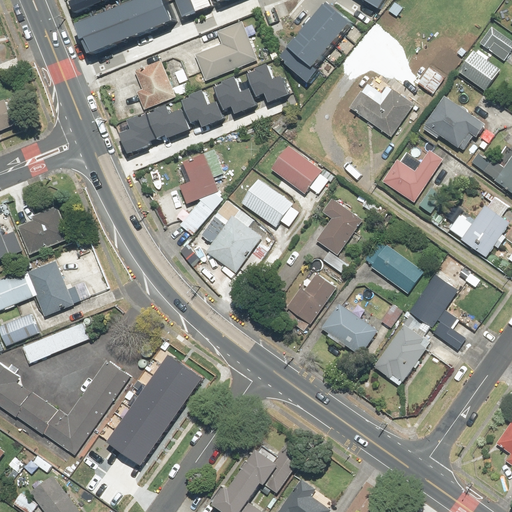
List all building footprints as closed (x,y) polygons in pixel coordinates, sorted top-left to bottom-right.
[(68,0),(73,12),(102,0),(68,0)] [(144,32),(131,0),(129,0),(117,5),(130,38),(144,32)] [(158,27),(146,0),(131,0),(144,32),(158,27)] [(171,21),(162,0),(146,0),(158,27),(171,21)] [(192,0),(176,0),(182,16),(196,10),(192,0)] [(208,0),(192,0),(196,10),(210,5),(208,0)] [(363,0),(378,9),(383,0),(363,0)] [(351,22),(324,1),(315,12),(342,33),(351,22)] [(130,38),(117,5),(103,10),(117,43),(130,38)] [(117,43),(103,10),(90,16),(103,49),(117,43)] [(342,33),(315,12),(306,24),(332,45),(342,33)] [(103,49),(90,16),(76,21),(89,54),(103,49)] [(198,55),(209,81),(261,61),(245,21),(219,31),(225,45),(198,55)] [(332,45),(306,24),(297,35),(323,57),(332,45)] [(511,40),(495,28),(483,46),(506,62),(511,54),(511,40)] [(323,57),(297,35),(287,47),(314,68),(323,57)] [(316,70),(314,68),(287,47),(279,57),(285,62),(283,64),(306,83),(316,70)] [(477,51),(461,73),(488,93),(504,71),(477,51)] [(179,98),(165,61),(138,72),(145,90),(140,92),(148,110),(179,98)] [(445,78),(430,67),(417,84),(431,95),(445,78)] [(270,69),(257,75),(269,100),(274,97),(277,103),(296,94),(285,73),(275,78),(270,69)] [(237,79),(223,86),(235,111),(241,108),(244,114),(262,105),(252,83),(241,88),(237,79)] [(364,93),(353,108),(395,138),(419,105),(396,89),(383,107),(364,93)] [(205,95),(191,101),(204,126),(209,123),(212,129),(231,120),(220,98),(209,104),(205,95)] [(490,125),(449,97),(426,130),(440,140),(443,136),(466,152),(477,136),(480,139),(490,125)] [(8,101),(0,103),(0,134),(18,127),(8,101)] [(171,105),(157,111),(169,137),(175,134),(178,140),(196,131),(186,109),(175,114),(171,105)] [(138,131),(130,135),(140,156),(156,149),(153,144),(169,137),(157,111),(134,123),(138,131)] [(291,148),(275,170),(309,195),(326,172),(291,148)] [(218,151),(188,163),(196,183),(184,188),(191,204),(223,192),(217,178),(227,174),(218,151)] [(401,160),(386,183),(418,203),(447,160),(433,151),(425,163),(410,153),(404,162),(401,160)] [(483,153),(475,163),(511,190),(511,163),(511,164),(507,171),(483,153)] [(262,180),(245,203),(280,229),(297,205),(262,180)] [(444,198),(432,189),(420,206),(432,214),(444,198)] [(341,256),(366,220),(335,199),(325,214),(335,220),(320,242),(341,256)] [(212,212),(201,203),(179,228),(190,238),(212,212)] [(446,215),(450,210),(444,204),(430,220),(443,230),(451,220),(446,215)] [(23,225),(34,253),(75,238),(62,205),(35,216),(37,219),(23,225)] [(511,226),(511,222),(488,205),(463,239),(489,258),(511,226)] [(266,238),(235,217),(210,255),(240,275),(266,238)] [(0,259),(27,249),(20,231),(7,236),(0,219),(0,218),(0,259)] [(390,245),(374,266),(411,294),(427,272),(390,245)] [(78,306),(60,262),(24,276),(22,272),(0,280),(0,284),(0,286),(0,285),(0,312),(40,296),(49,318),(78,306)] [(481,278),(467,269),(461,277),(475,287),(481,278)] [(314,325),(339,288),(319,275),(308,290),(303,286),(289,308),(314,325)] [(445,311),(459,290),(437,275),(411,311),(433,327),(438,321),(440,322),(432,333),(457,350),(465,338),(452,329),(458,320),(445,311)] [(381,330),(342,304),(325,329),(364,356),(381,330)] [(403,313),(392,305),(380,321),(392,329),(403,313)] [(86,321),(26,346),(32,361),(93,335),(86,321)] [(428,339),(407,324),(378,367),(395,378),(397,375),(407,382),(430,348),(424,344),(428,339)] [(203,378),(168,354),(160,365),(195,389),(203,378)] [(0,361),(0,403),(20,418),(21,416),(78,457),(135,377),(110,359),(69,416),(36,392),(35,394),(19,383),(23,378),(0,361)] [(195,389),(160,365),(153,376),(187,400),(195,389)] [(187,400),(153,376),(145,387),(180,411),(187,400)] [(371,383),(361,386),(365,397),(375,394),(371,383)] [(415,397),(406,400),(410,411),(423,407),(433,393),(423,386),(415,397)] [(180,411),(145,387),(137,398),(172,422),(180,411)] [(172,422),(137,398),(129,408),(164,433),(172,422)] [(164,433),(129,408),(122,419),(157,444),(164,433)] [(157,444),(122,419),(114,430),(149,455),(157,444)] [(511,424),(499,444),(511,453),(511,454),(507,461),(511,464),(511,424)] [(149,455),(114,430),(106,441),(141,466),(149,455)] [(280,455),(265,445),(234,489),(230,486),(217,504),(229,511),(267,511),(253,502),(266,483),(281,493),(309,451),(291,439),(280,455)] [(0,445),(0,467),(10,453),(0,445)] [(85,511),(58,475),(35,493),(49,511),(85,511)] [(303,480),(281,511),(332,511),(334,510),(314,497),(319,490),(303,480)] [(34,511),(39,505),(21,493),(13,505),(24,511),(34,511)]
